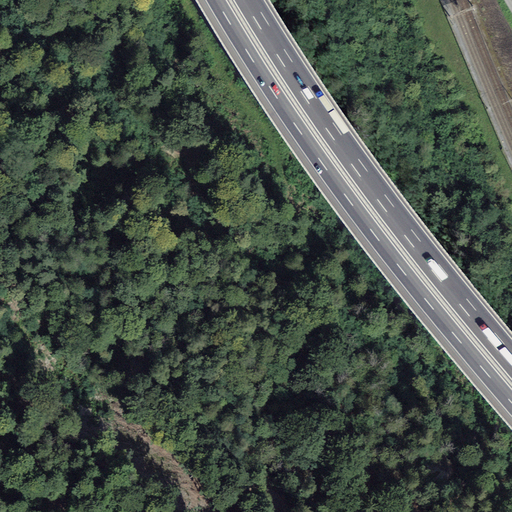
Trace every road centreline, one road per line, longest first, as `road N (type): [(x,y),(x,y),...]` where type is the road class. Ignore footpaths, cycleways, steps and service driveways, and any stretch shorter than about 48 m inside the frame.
road 1 (motorway): [(219,0),(349,198),(511,405)]
road 2 (motorway): [(511,359),(363,169),(251,0)]
